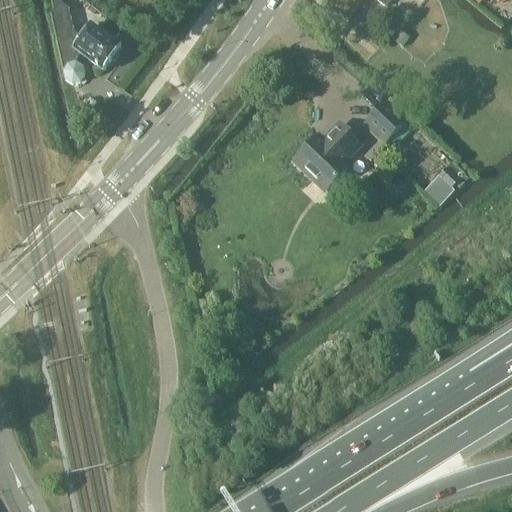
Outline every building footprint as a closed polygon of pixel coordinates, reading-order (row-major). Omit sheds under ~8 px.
[(83,40),(74,34),(69,11),(60,4),(63,0),(51,0),(54,12),(51,17),(65,82),(72,87),(81,85),(85,78),(84,70),(77,66),(75,62),(80,56),(103,73),(121,48),(115,44),(121,36),(106,25),(100,33),(92,27),(83,40)] [(373,0),(386,9),(392,0),(373,0)] [(365,126),(386,145),(405,125),(385,106),(365,126)] [(313,179),(313,184),(319,190),(324,190),(327,193),(330,190),(334,190),(340,184),(340,179),(349,170),(342,164),(360,145),(341,128),(323,146),(317,140),(295,162),(313,179)] [(438,180),(450,192),(460,182),(448,170),(438,180)]
